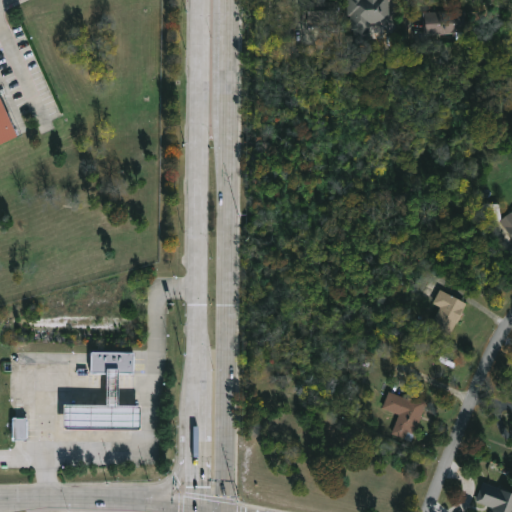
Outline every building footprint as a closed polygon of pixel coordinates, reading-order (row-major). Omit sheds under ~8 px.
[(370,23),(371,45),(354,46),(353,28),(348,28),(347,0),(389,0),(390,22),(370,23)] [(339,1),(339,25),(307,25),(307,19),(304,19),(304,1),(339,1)] [(464,9),(466,40),(457,41),(457,33),(425,36),(423,12),(464,9)] [(0,101),(15,136),(0,142),(0,101)] [(511,237),(500,222),(489,221),(487,203),(500,204),(501,220),(511,212),(511,237)] [(468,304),(449,339),(430,329),(441,307),(434,303),(441,290),(468,304)] [(133,351),(133,373),(115,373),(104,372),(89,372),(89,350),(133,351)] [(115,373),(104,372),(103,390),(103,405),(59,404),(58,428),(136,432),(137,405),(114,404),(115,390),(115,373)] [(389,391),(408,398),(409,394),(429,402),(413,442),(392,433),(399,415),(383,409),(389,391)] [(12,419),(13,440),(27,440),(27,418),(12,419)] [(511,511),(491,511),(494,507),(476,500),(484,480),(511,492),(511,511)]
